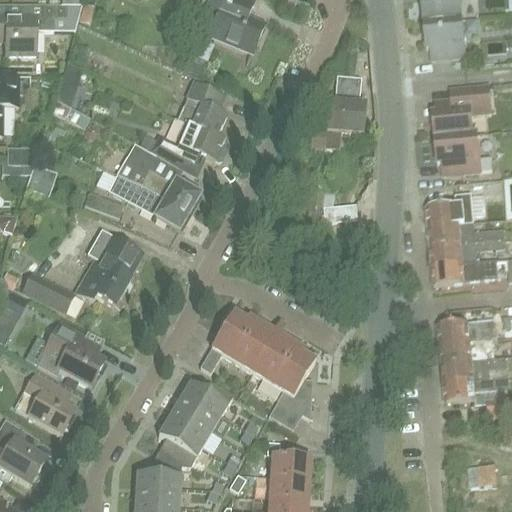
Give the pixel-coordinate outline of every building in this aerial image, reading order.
[(60,0),(61,10),(66,10),(82,10),(85,0),(60,0)] [(247,23),(253,8),(242,3),(233,0),(212,0),(203,22),(215,28),(209,42),(215,45),(250,59),(262,29),(247,23)] [(423,27),(460,24),(458,0),(424,0),(425,2),(421,2),(423,27)] [(41,22),(41,10),(11,10),(0,9),(0,21),(35,22),(41,22)] [(41,10),(41,22),(35,22),(0,21),(0,45),(4,46),(4,60),(35,60),(35,37),(53,37),(52,23),(66,23),(66,10),(61,10),(41,10)] [(52,23),(53,37),(74,37),(77,29),(81,13),(82,10),(66,10),(66,23),(52,23)] [(460,24),(423,27),(425,52),(429,51),(431,64),(464,60),(460,24)] [(213,50),(193,43),(187,59),(206,67),(213,50)] [(69,63),(79,67),(85,69),(90,53),(84,51),(74,47),(69,63)] [(206,67),(187,59),(180,76),(200,85),(206,67)] [(54,106),(55,107),(69,115),(70,114),(81,76),(65,68),(61,82),(57,94),(54,106)] [(16,112),(16,101),(29,101),(29,82),(0,81),(0,141),(0,142),(0,112),(16,112)] [(346,109),(348,84),(336,83),(334,108),(329,108),(325,155),(340,156),(342,138),(343,121),(347,121),(348,110),(346,109)] [(343,121),(342,138),(362,139),(364,111),(358,110),(360,85),(348,84),(346,109),(348,110),(347,121),(343,121)] [(183,130),(215,144),(225,122),(217,118),(224,102),(192,88),(185,105),(186,105),(176,127),(183,130)] [(471,139),(470,122),(490,120),(487,90),(449,94),(450,105),(448,105),(449,114),(447,117),(432,118),(434,143),(472,140),(471,139)] [(89,125),(70,114),(69,115),(55,107),(51,119),(83,137),(89,125)] [(156,145),(149,159),(182,178),(193,184),(198,172),(198,173),(204,165),(213,169),(214,167),(217,168),(220,167),(224,157),(223,154),(220,153),(223,147),(215,144),(183,130),(174,150),(158,143),(156,145)] [(478,163),(475,139),(471,139),(472,140),(434,143),(436,168),(440,167),(441,179),(491,175),(490,162),(478,163)] [(198,201),(176,188),(182,178),(149,159),(133,150),(115,181),(143,193),(188,218),(191,220),(197,210),(194,208),(198,201)] [(33,172),(33,171),(39,154),(6,154),(6,165),(6,172),(33,172)] [(33,171),(33,172),(29,182),(25,195),(48,203),(56,179),(33,171)] [(33,172),(6,172),(1,172),(1,182),(29,182),(33,172)] [(143,193),(115,181),(107,197),(154,222),(153,223),(178,236),(182,228),(185,230),(191,220),(188,218),(143,193)] [(331,199),(333,186),(312,183),(303,241),(318,243),(321,214),(324,197),(331,199)] [(118,225),(123,212),(88,198),(83,212),(118,225)] [(454,200),(455,211),(426,214),(426,223),(427,233),(473,228),(474,228),(471,198),(454,200)] [(321,214),(323,230),(356,227),(355,211),(321,214)] [(16,222),(0,221),(0,238),(1,240),(10,243),(16,224),(16,222)] [(427,233),(429,253),(475,248),(505,245),(504,234),(473,237),(473,228),(427,233)] [(86,260),(95,265),(75,298),(92,308),(95,303),(107,309),(113,313),(130,285),(122,281),(136,257),(101,236),(86,260)] [(477,267),(476,255),(506,253),(505,245),(475,248),(429,253),(431,272),(477,267)] [(511,286),(511,264),(496,266),(496,265),(477,267),(431,272),(433,291),(465,288),(465,286),(497,283),(497,277),(508,276),(509,287),(511,286)] [(18,284),(6,277),(0,291),(12,296),(18,284)] [(75,298),(33,277),(21,299),(63,321),(75,298)] [(9,297),(0,314),(0,350),(3,352),(28,308),(9,297)] [(251,379),(273,343),(254,332),(232,318),(199,374),(209,380),(220,361),(251,379)] [(438,350),(493,345),(497,344),(497,343),(504,343),(504,344),(511,343),(511,324),(503,325),(504,338),(496,338),(495,325),(467,328),(467,327),(436,330),(438,350)] [(103,369),(94,364),(101,352),(58,329),(35,372),(56,384),(59,378),(90,394),(103,369)] [(293,437),(302,422),(308,426),(311,386),(303,386),(314,367),(294,355),(273,343),(251,379),(283,399),(268,423),(293,437)] [(440,370),(494,364),(493,345),(438,350),(440,370)] [(441,388),(473,386),(472,377),(507,374),(506,363),(494,364),(440,370),(441,388)] [(48,403),(56,391),(34,379),(22,400),(35,407),(26,423),(60,443),(73,418),(65,413),(48,403)] [(473,386),(441,388),(443,408),(475,405),(474,397),(509,394),(508,382),(473,386)] [(208,389),(202,398),(189,390),(184,398),(188,401),(187,402),(220,422),(226,412),(231,403),(208,389)] [(72,400),(56,391),(48,403),(65,413),(72,400)] [(188,401),(184,398),(173,417),(210,439),(220,422),(187,402),(188,401)] [(511,420),(510,402),(486,405),(488,423),(511,421),(511,420)] [(210,439),(173,417),(162,435),(166,438),(167,436),(200,456),(210,439)] [(210,439),(221,446),(231,429),(220,422),(210,439)] [(29,492),(44,467),(32,460),(18,451),(25,438),(4,425),(0,432),(0,490),(1,491),(4,493),(6,489),(11,481),(29,492)] [(249,429),(245,437),(253,442),(257,434),(249,429)] [(166,438),(162,435),(157,443),(164,447),(156,460),(164,465),(164,472),(180,473),(189,474),(194,466),(200,456),(167,436),(166,438)] [(253,442),(245,437),(238,447),(247,452),(253,442)] [(32,442),(25,438),(18,451),(32,460),(40,447),(32,442)] [(200,456),(211,462),(221,446),(210,439),(200,456)] [(270,484),(307,486),(309,464),(278,462),(278,450),(266,449),(266,463),(271,463),(270,484)] [(136,480),(135,490),(140,490),(140,492),(179,494),(180,473),(164,472),(164,465),(156,460),(150,470),(144,470),(144,480),(136,480)] [(231,463),(226,471),(234,476),(239,467),(231,463)] [(498,489),(497,468),(468,469),(469,490),(498,489)] [(234,476),(226,471),(221,480),(230,485),(234,476)] [(237,482),(229,496),(237,501),(245,487),(237,482)] [(306,508),(307,486),(270,484),(268,505),(306,508)] [(214,488),(211,497),(221,500),(225,492),(214,488)] [(140,492),(140,490),(135,490),(134,511),(150,511),(177,511),(179,494),(140,492)] [(211,497),(209,496),(204,507),(215,511),(221,500),(211,497)]
